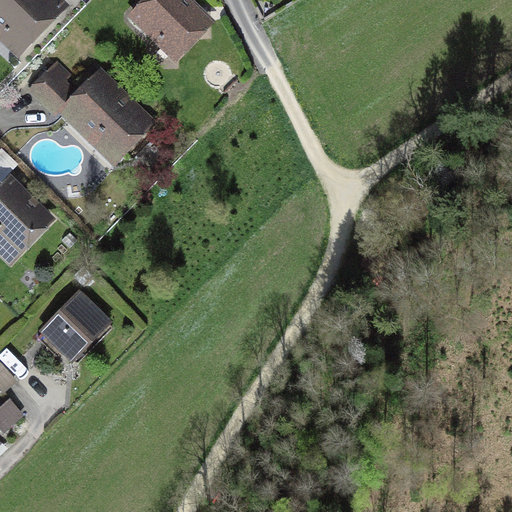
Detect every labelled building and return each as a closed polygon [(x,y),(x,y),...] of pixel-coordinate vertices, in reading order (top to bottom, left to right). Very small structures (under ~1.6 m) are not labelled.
[(22,50),(60,10),(49,0),(0,0),(0,35),(4,39),(7,36),(22,50)] [(206,25),(179,0),(152,0),(135,19),(174,57),(206,25)] [(67,78),(55,66),(28,93),(41,105),(67,78)] [(148,126),(99,78),(63,114),(91,141),(98,135),(119,156),(148,126)] [(46,222),(8,185),(0,193),(0,236),(16,252),(46,222)] [(393,256),(378,248),(367,268),(383,276),(393,256)] [(103,322),(78,297),(42,333),(68,358),(103,322)] [(0,391),(1,393),(13,382),(0,368),(0,391)] [(19,417),(9,405),(0,413),(0,430),(2,432),(19,417)]
